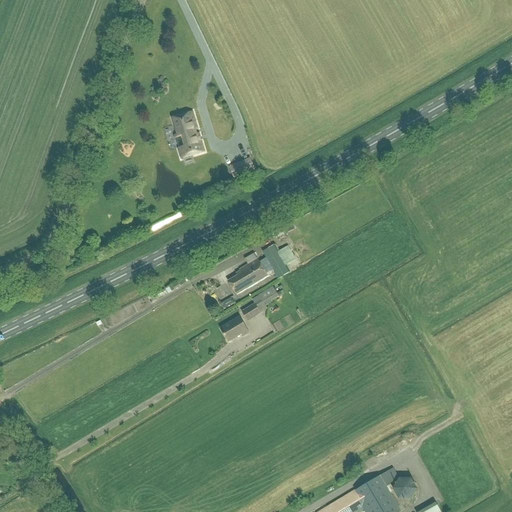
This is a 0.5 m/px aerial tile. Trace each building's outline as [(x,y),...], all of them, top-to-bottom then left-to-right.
[(192,113),(173,118),(178,135),(175,136),(182,159),(204,152),(199,134),(196,134),(195,131),(197,130),(192,113)] [(234,179),(255,170),(250,159),(229,167),(234,179)] [(266,258),(259,262),(267,276),(274,272),(278,279),(289,273),(285,266),(296,260),(288,246),(277,252),(273,246),(263,252),(266,258)] [(259,262),(257,259),(254,254),(245,260),(248,265),(239,270),(241,274),(228,281),(236,295),(267,276),(259,262)] [(273,287),(258,295),(265,306),(273,302),(272,301),(279,297),(273,287)] [(248,322),(261,314),(255,304),(241,312),(248,322)] [(243,337),(249,333),(239,317),(220,329),(229,342),(242,335),(243,337)] [(400,511),(401,511),(385,486),(399,478),(393,468),(319,511),(360,511),(364,510),(365,511),(400,511)] [(411,500),(418,490),(411,479),(399,479),(393,489),(399,500),(411,500)] [(440,511),(435,503),(419,511),(440,511)]
